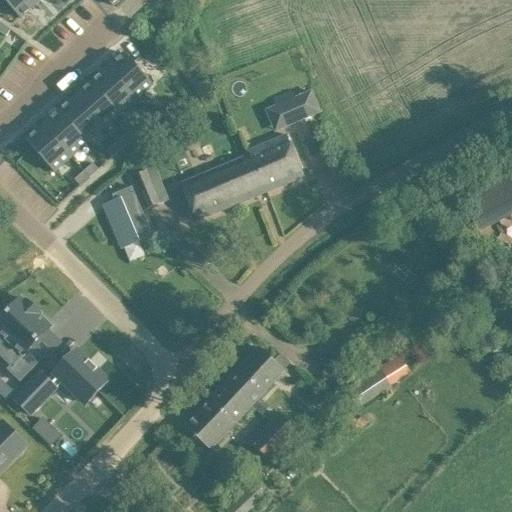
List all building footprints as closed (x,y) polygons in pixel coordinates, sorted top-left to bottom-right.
[(3,0),(20,18),(37,3),(34,0),(3,0)] [(1,22),(0,23),(0,32),(6,36),(11,30),(1,22)] [(125,54),(109,68),(136,99),(153,85),(125,54)] [(109,68),(92,83),(120,114),(136,99),(109,68)] [(92,83),(76,97),(103,128),(120,114),(92,83)] [(311,90),(296,96),(293,90),(274,99),(286,127),(320,113),(311,90)] [(76,97),(59,112),(87,143),(103,128),(76,97)] [(59,112),(43,126),(71,157),(87,143),(59,112)] [(164,112),(155,120),(160,127),(169,119),(164,112)] [(155,120),(145,129),(151,135),(160,127),(155,120)] [(43,126),(27,141),(54,172),(71,157),(43,126)] [(126,135),(116,143),(122,149),(131,141),(126,135)] [(251,155),(267,192),(304,177),(297,158),(287,135),(249,150),(251,155)] [(116,143),(107,151),(113,157),(122,149),(116,143)] [(267,192),(251,155),(182,184),(190,202),(198,221),(267,192)] [(143,161),(129,167),(132,176),(147,170),(143,161)] [(93,163),(84,171),(90,178),(99,170),(93,163)] [(132,176),(141,196),(146,210),(161,203),(147,170),(132,176)] [(84,171),(75,180),(80,186),(90,178),(84,171)] [(511,177),(510,174),(508,176),(462,200),(479,232),(511,213),(511,177)] [(120,200),(106,206),(123,247),(138,240),(136,236),(150,230),(132,187),(117,193),(120,200)] [(491,291),(481,304),(493,314),(504,300),(491,291)] [(6,309),(0,315),(0,332),(3,336),(22,354),(11,366),(7,369),(20,382),(46,355),(35,344),(49,329),(51,326),(39,315),(41,314),(26,301),(25,302),(21,298),(9,312),(6,309)] [(227,383),(252,406),(284,371),(260,348),(227,383)] [(40,372),(14,399),(31,415),(63,382),(86,404),(108,382),(97,370),(98,369),(96,368),(95,369),(90,364),(91,363),(90,362),(89,362),(77,351),(54,373),(54,374),(48,380),(40,372)] [(399,354),(345,388),(346,390),(340,394),(348,406),(354,403),(357,408),(391,387),(391,385),(411,373),(399,354)] [(211,450),(252,406),(227,383),(186,427),(211,450)] [(41,430),(77,464),(97,444),(61,410),(41,430)] [(268,474),(275,466),(272,464),(301,434),(277,412),(250,442),(251,443),(243,451),(268,474)] [(345,421),(353,430),(360,425),(352,415),(345,421)] [(0,466),(9,457),(13,461),(27,447),(2,423),(0,424),(0,466)] [(252,480),(238,493),(223,507),(227,511),(246,511),(266,495),(252,480)]
